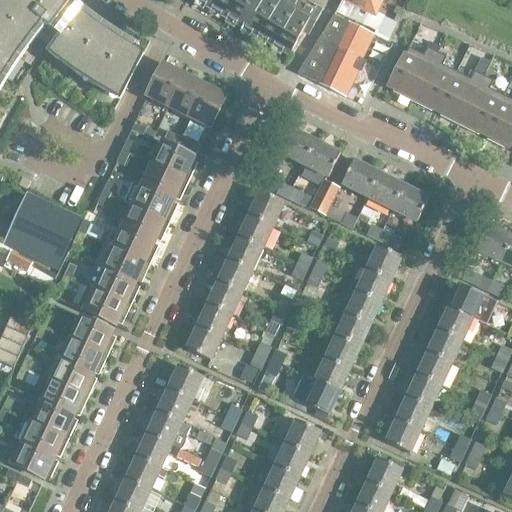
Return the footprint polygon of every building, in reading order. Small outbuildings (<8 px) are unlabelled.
[(35,40),(46,27),(50,30),(60,38),(48,54),(58,62),(59,61),(63,64),(62,65),(81,78),(82,77),(86,80),(85,81),(120,101),(143,55),(136,51),(139,47),(123,37),(103,24),(83,9),(72,1),(71,0),(0,0),(0,92),(7,81),(20,60),(35,40)] [(195,0),(194,2),(288,57),(310,20),(316,23),(321,14),(320,11),(317,9),(317,8),(316,8),(302,0),(195,0)] [(343,0),(374,15),(380,0),(343,0)] [(362,60),(374,36),(334,16),(297,75),(345,98),(363,61),(364,62),(364,61),(362,60)] [(412,103),(437,53),(427,48),(423,56),(408,49),(389,88),(401,94),(400,96),(410,102),(412,103)] [(437,112),(456,73),(443,66),(447,58),(437,53),(412,103),(414,104),(414,103),(425,109),(426,106),(437,112)] [(168,108),(184,77),(163,66),(147,98),(168,108)] [(459,126),(484,77),(474,72),(470,80),(456,73),(437,112),(448,117),(447,120),(457,125),(457,126),(459,126)] [(189,119),(204,87),(184,77),(168,108),(189,119)] [(484,135),(503,97),(490,90),(494,82),(484,77),(459,126),(461,127),(472,133),(473,130),(484,135)] [(225,98),(204,87),(189,119),(210,129),(225,98)] [(507,151),(511,140),(511,101),(503,97),(484,135),(495,141),(494,144),(505,149),(505,150),(507,151)] [(143,136),(146,129),(135,124),(132,131),(143,136)] [(303,167),(315,143),(290,131),(278,154),(303,167)] [(164,139),(176,145),(179,138),(168,132),(164,139)] [(190,143),(179,138),(176,145),(187,150),(190,143)] [(128,156),(134,144),(127,141),(122,152),(128,156)] [(340,156),(315,143),(303,167),(328,180),(340,156)] [(191,165),(193,159),(162,145),(152,166),(188,183),(189,181),(189,180),(193,171),(189,169),(190,165),(191,165)] [(123,167),(128,156),(122,152),(116,164),(123,167)] [(367,199),(379,175),(354,163),(342,186),(367,199)] [(187,186),(188,183),(152,166),(142,187),(174,202),(176,197),(177,193),(182,195),(186,186),(187,186)] [(392,211),(403,188),(379,175),(367,199),(392,211)] [(115,186),(108,182),(102,194),(109,197),(115,186)] [(325,182),(320,191),(310,210),(325,217),(339,189),(325,182)] [(280,184),(276,193),(276,194),(287,199),(292,190),(280,184)] [(171,207),(174,202),(142,187),(132,208),(169,225),(170,222),(174,212),(169,210),(171,206),(171,207)] [(429,200),(403,188),(392,211),(417,224),(429,200)] [(303,195),(292,190),(287,199),(299,205),(303,195)] [(24,193),(3,239),(60,266),(81,220),(24,193)] [(104,208),(109,197),(102,194),(97,205),(104,208)] [(260,194),(250,216),(273,228),(284,205),(260,194)] [(168,227),(169,225),(132,208),(123,228),(154,243),(157,238),(156,238),(158,234),(163,237),(167,227),(168,227)] [(341,224),(351,229),(352,229),(357,220),(345,214),(341,224)] [(263,250),(273,228),(250,216),(239,239),(263,250)] [(85,236),(90,225),(83,221),(78,233),(85,236)] [(370,227),(366,236),(377,242),(382,232),(370,227)] [(152,248),(154,243),(123,228),(113,249),(150,266),(151,263),(155,254),(150,252),(152,248)] [(501,264),(511,240),(487,228),(476,252),(501,264)] [(316,248),(322,236),(312,232),(307,244),(316,248)] [(401,241),(382,232),(377,242),(396,251),(401,241)] [(80,247),(85,236),(78,233),(73,244),(80,247)] [(252,273),(263,250),(239,239),(228,261),(252,273)] [(337,243),(328,239),(323,251),(332,255),(337,243)] [(511,269),(511,240),(501,264),(511,269)] [(378,248),(366,273),(390,284),(401,259),(378,248)] [(148,269),(150,266),(113,249),(104,270),(135,285),(137,280),(139,276),(144,278),(148,269)] [(34,265),(12,252),(11,252),(6,264),(27,276),(34,265)] [(306,270),(311,259),(302,254),(296,266),(306,270)] [(242,295),(252,273),(228,261),(218,284),(242,295)] [(327,266),(317,262),(312,273),(322,277),(327,266)] [(57,278),(34,265),(27,276),(27,277),(52,291),(57,278)] [(76,269),(69,265),(64,277),(71,280),(76,269)] [(301,281),(306,270),(296,266),(291,277),(301,281)] [(133,289),(135,285),(104,270),(94,290),(130,307),(132,305),(131,305),(136,295),(131,293),(133,289)] [(316,288),(322,277),(312,273),(307,284),(316,288)] [(380,305),(390,284),(366,273),(356,294),(380,305)] [(493,282),(482,276),(476,286),(488,292),(493,282)] [(66,291),(71,280),(64,277),(59,288),(66,291)] [(504,288),(493,282),(488,292),(499,298),(504,288)] [(232,317),(242,295),(218,284),(208,306),(232,317)] [(284,287),(280,296),(291,301),(296,292),(284,287)] [(460,287),(450,310),(474,321),(484,298),(460,287)] [(129,310),(130,307),(94,290),(84,312),(116,327),(118,321),(120,317),(124,319),(129,310)] [(370,327),(380,305),(356,294),(346,315),(370,327)] [(290,303),(289,302),(281,299),(276,310),(285,315),(290,303)] [(221,340),(232,317),(208,306),(197,329),(221,340)] [(306,311),(297,306),(292,318),(301,322),(306,311)] [(280,326),(285,315),(276,310),(270,322),(280,326)] [(463,343),(474,321),(450,310),(439,332),(463,343)] [(359,350),(370,327),(346,315),(336,338),(359,350)] [(53,319),(46,316),(41,327),(47,330),(53,319)] [(31,328),(10,318),(5,328),(26,339),(31,328)] [(292,318),(286,329),(295,334),(301,322),(292,318)] [(110,340),(112,334),(81,319),(71,341),(107,358),(108,355),(112,346),(108,343),(109,340),(110,340)] [(42,342),(47,330),(41,327),(35,338),(42,342)] [(26,339),(5,328),(0,338),(21,349),(26,339)] [(210,363),(221,340),(197,329),(186,352),(210,363)] [(453,366),(463,343),(439,332),(428,354),(453,366)] [(21,349),(0,338),(0,351),(16,359),(21,349)] [(349,372),(359,350),(336,338),(325,361),(349,372)] [(106,361),(107,358),(71,341),(61,361),(61,362),(93,376),(95,372),(95,371),(96,368),(101,370),(105,361),(106,361)] [(270,348),(269,348),(260,343),(255,355),(264,359),(270,348)] [(506,362),(511,351),(502,346),(496,358),(506,362)] [(16,359),(0,351),(0,364),(12,370),(16,359)] [(276,351),(271,362),(280,367),(286,355),(276,351)] [(442,388),(453,366),(428,354),(418,377),(442,388)] [(259,371),(264,359),(255,355),(250,367),(259,371)] [(33,360),(26,357),(21,368),(28,372),(33,360)] [(90,381),(93,376),(61,362),(61,361),(54,358),(44,379),(88,399),(89,397),(89,396),(93,387),(88,385),(90,381)] [(501,374),(506,362),(496,358),(491,369),(501,374)] [(339,394),(349,372),(325,361),(315,383),(339,394)] [(265,374),(267,374),(275,378),(280,367),(271,362),(265,374)] [(245,366),(239,379),(250,385),(257,372),(245,366)] [(23,383),(28,372),(21,368),(16,380),(23,383)] [(203,379),(179,368),(168,391),(192,402),(203,379)] [(432,411),(442,388),(418,377),(407,399),(432,411)] [(86,402),(88,399),(44,379),(34,400),(73,418),(76,413),(75,413),(77,409),(82,411),(86,402)] [(328,417),(339,394),(315,383),(304,406),(328,417)] [(485,407),(490,395),(480,390),(475,402),(485,407)] [(182,424),(192,402),(168,391),(158,413),(182,424)] [(9,413),(14,402),(7,398),(2,410),(9,413)] [(506,403),(497,398),(491,410),(501,414),(506,403)] [(422,433),(432,411),(407,399),(397,421),(422,433)] [(71,422),(73,418),(34,400),(25,421),(32,424),(68,441),(70,438),(69,438),(74,428),(69,426),(71,422)] [(480,418),(485,407),(475,402),(470,414),(480,418)] [(235,421),(241,410),(231,406),(226,417),(235,421)] [(0,422),(4,424),(9,413),(2,410),(0,414),(0,422)] [(491,410),(486,421),(496,426),(501,414),(491,410)] [(191,429),(182,425),(182,424),(158,413),(147,436),(180,451),(191,429)] [(257,418),(247,414),(242,425),(252,429),(257,418)] [(230,433),(235,421),(226,417),(221,429),(230,433)] [(411,456),(422,433),(397,421),(386,444),(411,456)] [(320,434),(296,422),(286,445),(310,457),(320,434)] [(67,443),(68,441),(32,424),(22,444),(54,459),(56,454),(58,450),(62,453),(67,443)] [(246,441),(252,429),(242,425),(236,436),(246,441)] [(161,469),(167,456),(176,460),(180,451),(147,436),(137,458),(161,469)] [(464,452),(469,440),(460,436),(455,448),(464,452)] [(476,443),(470,455),(480,460),(485,447),(476,443)] [(52,464),(54,459),(22,444),(12,466),(49,483),(50,479),(55,470),(50,468),(52,464)] [(299,479),(310,457),(286,445),(275,468),(299,479)] [(459,464),(464,452),(455,448),(449,460),(459,464)] [(214,467),(220,455),(211,451),(206,463),(214,467)] [(474,471),(480,460),(470,455),(465,467),(474,471)] [(167,472),(161,469),(137,458),(127,480),(150,492),(157,477),(164,480),(167,472)] [(235,462),(226,458),(221,470),(230,474),(235,462)] [(378,460),(368,484),(392,494),(402,472),(378,460)] [(440,460),(436,471),(450,477),(454,466),(440,460)] [(209,479),(214,467),(206,463),(200,475),(209,479)] [(289,501),(299,479),(275,468),(265,490),(289,501)] [(224,486),(230,474),(221,470),(215,482),(224,486)] [(17,483),(20,476),(9,471),(5,478),(17,483)] [(31,482),(20,476),(17,483),(28,488),(31,482)] [(135,511),(140,511),(150,492),(127,480),(116,503),(135,511)] [(511,502),(511,480),(509,488),(500,484),(496,494),(504,498),(504,499),(511,502)] [(400,498),(392,494),(368,484),(357,506),(370,511),(383,511),(387,504),(396,507),(400,498)] [(194,485),(189,495),(200,500),(204,489),(194,485)] [(402,489),(399,497),(424,509),(427,502),(402,489)] [(283,511),(289,501),(265,490),(254,511),(283,511)] [(194,511),(200,500),(189,495),(184,506),(194,511)] [(430,511),(436,511),(441,502),(431,498),(425,510),(430,511)] [(212,511),(215,507),(206,502),(201,511),(212,511)] [(135,511),(116,503),(111,511),(135,511)]
